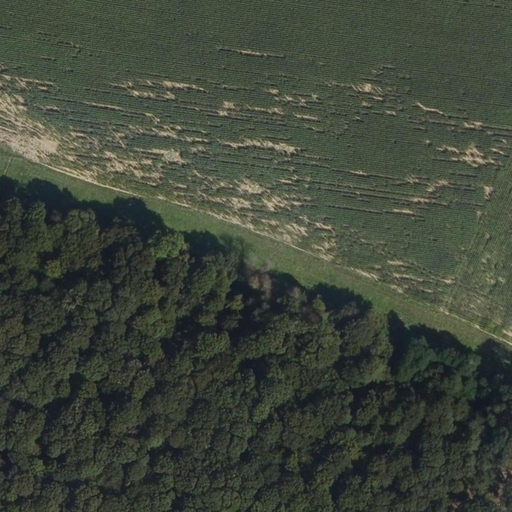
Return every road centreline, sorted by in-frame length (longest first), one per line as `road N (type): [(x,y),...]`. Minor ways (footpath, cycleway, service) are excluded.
road 1 (track): [(511,364),(245,254),(0,166)]
road 2 (track): [(430,511),(511,372)]
